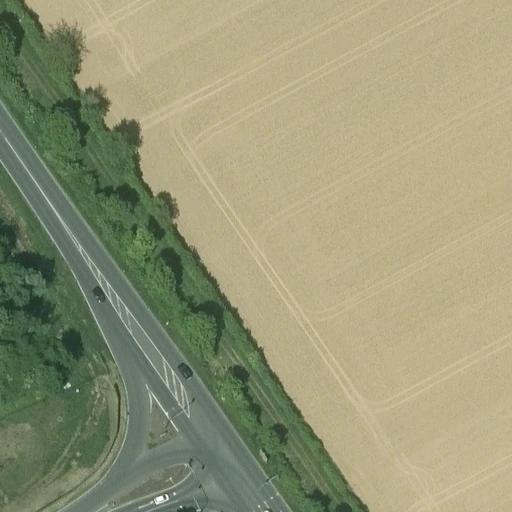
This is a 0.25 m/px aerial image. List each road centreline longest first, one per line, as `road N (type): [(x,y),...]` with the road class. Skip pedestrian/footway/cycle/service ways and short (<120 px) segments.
road 1 (track): [(325,511),(0,40)]
road 2 (primary): [(135,335),(0,136)]
road 3 (primary): [(135,335),(142,421),(117,506)]
road 4 (primary): [(217,450),(135,335)]
